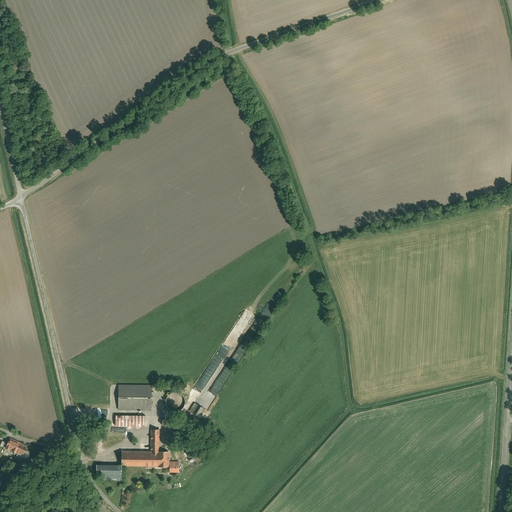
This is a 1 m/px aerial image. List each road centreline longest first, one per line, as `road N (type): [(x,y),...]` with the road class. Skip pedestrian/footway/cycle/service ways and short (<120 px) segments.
road 1 (residential): [(382,0),(210,63),(20,197)]
road 2 (unclassified): [(116,511),(73,434),(20,197)]
road 3 (tertiary): [(511,342),(500,511)]
